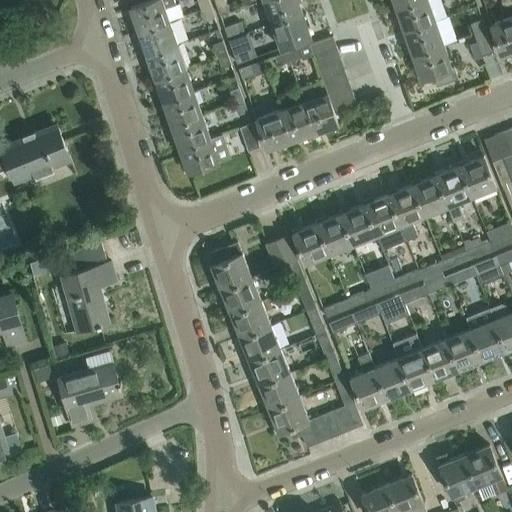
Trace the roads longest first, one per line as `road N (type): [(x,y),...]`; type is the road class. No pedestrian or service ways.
road 1 (residential): [(221,507),(511,394)]
road 2 (residential): [(159,234),(401,137)]
road 3 (residential): [(0,496),(208,402)]
road 4 (residential): [(159,234),(100,44)]
road 5 (residential): [(208,402),(159,234)]
road 6 (residential): [(401,137),(361,23)]
